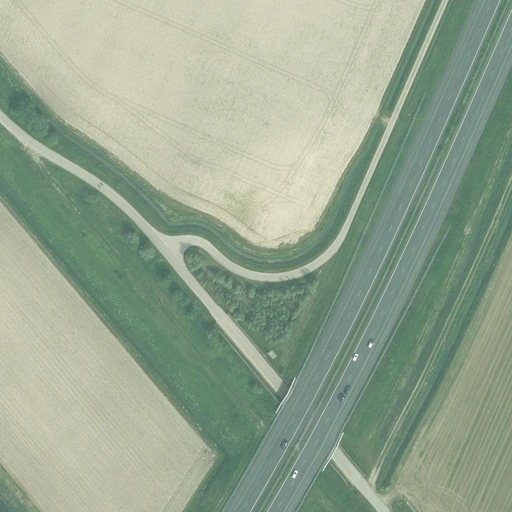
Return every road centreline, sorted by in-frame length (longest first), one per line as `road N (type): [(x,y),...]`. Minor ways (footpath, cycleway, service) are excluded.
road 1 (motorway): [(492,0),(322,366),(242,511)]
road 2 (motorway): [(276,511),(409,256),(511,28)]
road 3 (unclassified): [(165,253),(193,243),(236,270),(266,277),(318,263),(339,243),(446,0)]
road 4 (unclassified): [(165,253),(383,511)]
road 5 (unclassified): [(0,116),(134,216),(165,253)]
